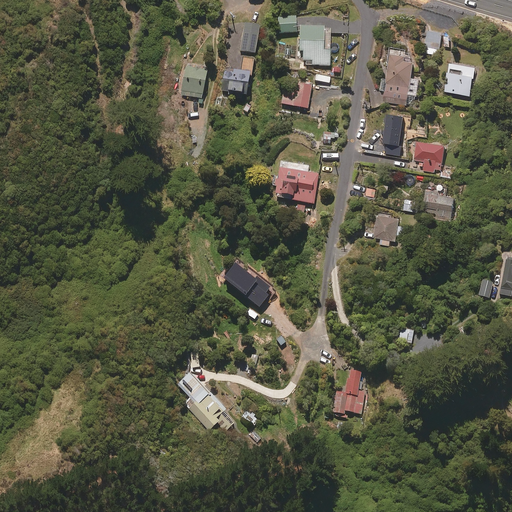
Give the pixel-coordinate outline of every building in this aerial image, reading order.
[(296,14),(276,15),(277,33),(297,32),(296,14)] [(260,23),(245,21),(241,50),(255,52),(260,23)] [(330,24),(300,24),(300,64),(331,63),(330,24)] [(442,32),(428,29),(424,51),(438,54),(442,32)] [(382,84),(368,89),(374,107),(389,102),(407,104),(408,98),(416,99),(419,77),(412,76),(414,58),(404,57),(406,47),(391,45),(386,82),(382,84)] [(243,69),(252,70),(254,57),(244,56),(243,69)] [(476,66),(450,61),(445,90),(471,94),(476,66)] [(207,68),(185,64),(179,95),(202,99),(207,68)] [(252,70),(243,69),(242,70),(224,67),(221,89),(249,93),(252,73),(252,70)] [(331,76),(316,72),(315,78),(329,82),(331,76)] [(312,84),(286,79),(285,84),(282,102),(308,107),(312,84)] [(442,124),(437,118),(428,125),(433,131),(442,124)] [(446,144),(418,139),(415,157),(426,159),(423,170),(434,172),(435,168),(441,170),(446,144)] [(319,173),(278,165),(272,195),(314,202),(319,173)] [(458,168),(445,165),(443,175),(456,178),(458,168)] [(454,195),(427,191),(424,214),(451,218),(454,195)] [(413,198),(406,197),(404,209),(411,210),(413,198)] [(305,205),(295,204),(295,213),(304,213),(305,205)] [(400,217),(379,213),(375,237),(382,238),(381,244),(389,245),(390,239),(396,240),(397,234),(405,236),(407,226),(398,224),(400,217)] [(511,256),(506,256),(500,293),(511,295),(511,290),(511,256)] [(493,281),(483,278),(479,293),(489,296),(493,281)] [(414,328),(400,326),(398,340),(412,342),(414,328)] [(225,408),(189,370),(177,381),(191,397),(184,403),(208,429),(217,421),(226,430),(234,422),(223,410),(225,408)] [(365,392),(362,392),(364,382),(361,381),(363,372),(349,370),(345,391),(337,390),(333,415),(347,417),(348,411),(362,413),(365,392)] [(343,423),(329,421),(328,431),(342,433),(343,423)] [(262,436),(253,429),(249,434),(257,442),(262,436)]
